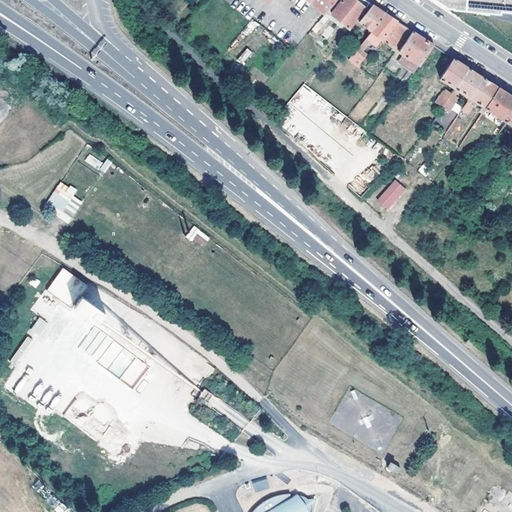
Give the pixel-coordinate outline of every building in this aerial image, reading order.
[(305,0),(323,14),(335,0),(305,0)] [(341,0),(330,13),(348,29),(365,8),(351,0),(341,0)] [(511,0),(437,0),(446,5),(453,6),(453,7),(500,11),(501,8),(511,9),(511,0)] [(370,31),(384,14),(373,7),(371,5),(357,21),(370,31)] [(328,18),(323,14),(310,30),(314,34),(328,18)] [(387,16),(384,14),(370,31),(346,60),(356,68),(358,66),(356,65),(365,55),(361,52),(369,42),(375,35),(381,39),(395,21),(387,16)] [(395,21),(381,39),(392,47),(406,28),(395,21)] [(400,53),(418,64),(427,52),(431,44),(414,33),(411,31),(398,50),(400,53)] [(369,42),(375,47),(381,39),(375,35),(369,42)] [(431,44),(427,52),(444,63),(448,56),(431,44)] [(247,48),(237,58),(242,64),(253,53),(247,48)] [(397,58),(414,70),(418,64),(400,53),(397,58)] [(438,79),(452,89),(466,68),(463,66),(451,58),(438,79)] [(466,68),(452,89),(457,92),(466,98),(479,77),(477,75),(466,68)] [(491,84),(479,77),(466,98),(461,107),(468,110),(471,106),(468,104),(470,100),(472,102),(480,107),(483,108),(496,88),(491,84)] [(490,135),(493,137),(504,122),(511,109),(511,98),(506,94),(496,88),(483,108),(486,110),(495,116),(500,119),(492,129),(494,130),(490,135)] [(433,107),(437,110),(449,94),(443,90),(433,104),(435,105),(433,107)] [(449,94),(437,110),(441,113),(444,111),(445,112),(455,98),(449,94)] [(88,155),(85,162),(99,169),(103,161),(88,155)] [(105,158),(100,170),(107,173),(111,161),(105,158)] [(422,165),(418,171),(425,176),(429,169),(422,165)] [(395,178),(377,197),(388,206),(405,187),(395,178)] [(57,181),(44,211),(72,223),(81,200),(73,197),(77,189),(57,181)] [(202,248),(210,238),(194,225),(186,235),(202,248)] [(103,311),(86,297),(78,307),(96,321),(103,311)] [(29,330),(37,336),(48,323),(40,317),(29,330)] [(199,382),(206,373),(186,358),(178,367),(199,382)] [(212,394),(203,388),(198,398),(207,403),(212,394)] [(396,466),(388,463),(385,469),(394,473),(396,466)] [(267,480),(254,481),(254,490),(268,489),(267,480)] [(307,511),(308,511),(309,505),(307,500),(301,496),(298,496),(294,497),(293,495),(288,498),(285,493),(266,500),(258,504),(248,511),(307,511)]
